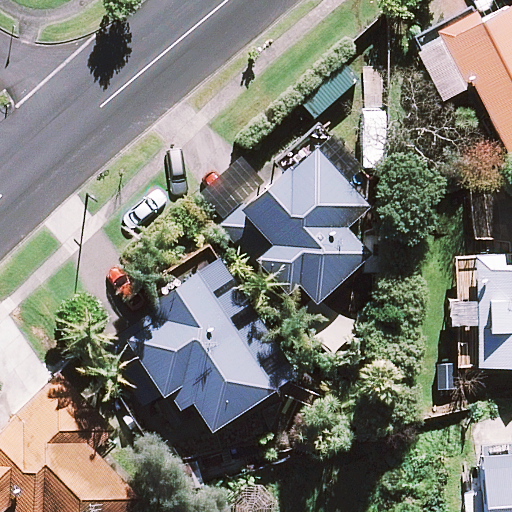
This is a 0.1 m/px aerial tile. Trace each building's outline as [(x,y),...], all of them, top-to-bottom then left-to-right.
[(511,152),(511,0),(499,0),(412,43),(438,96),(472,80),(509,154),(511,152)] [(362,201),(307,140),(239,203),(271,239),(255,254),(281,282),(291,272),(313,296),(366,248),(341,221),(362,201)] [(291,368),(210,249),(144,293),(158,313),(125,335),(139,356),(118,369),(141,403),(163,388),(173,403),(188,393),(208,424),(291,368)] [(511,261),(504,262),(503,249),(474,250),(477,363),(511,362),(511,261)] [(111,425),(57,372),(0,428),(0,507),(15,493),(33,511),(115,511),(136,492),(90,446),(111,425)] [(511,511),(511,448),(480,450),(484,511),(511,511)]
